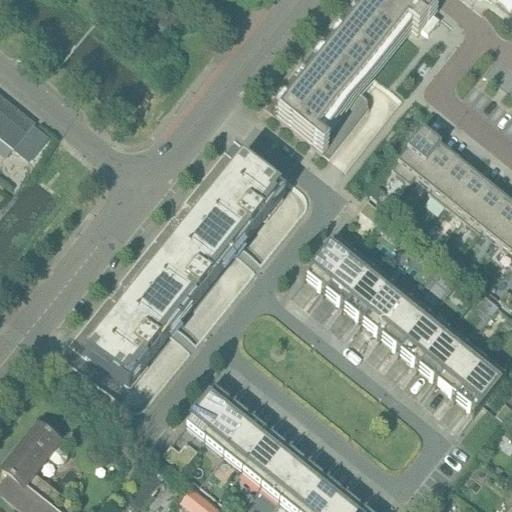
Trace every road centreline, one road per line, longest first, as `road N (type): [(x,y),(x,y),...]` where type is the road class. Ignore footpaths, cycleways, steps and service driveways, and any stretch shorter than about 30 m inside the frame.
road 1 (residential): [(257,296),(443,443),(401,495),(215,347)]
road 2 (residential): [(214,100),(336,200),(257,296)]
road 3 (unclassified): [(0,365),(149,182)]
road 4 (unclassified): [(149,182),(0,60)]
road 5 (unclassified): [(214,100),(296,0)]
